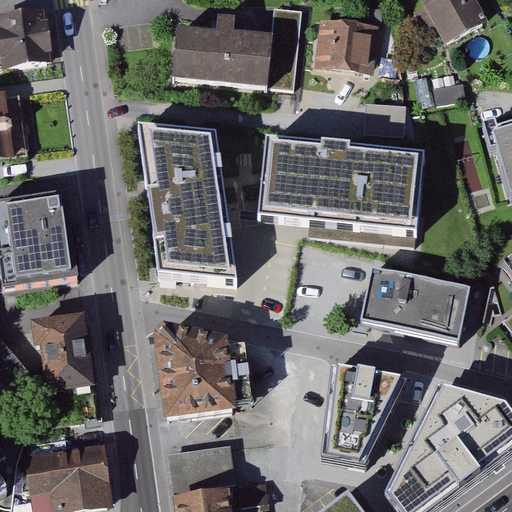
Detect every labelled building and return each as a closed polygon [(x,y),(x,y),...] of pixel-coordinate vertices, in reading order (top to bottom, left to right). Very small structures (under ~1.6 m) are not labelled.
[(491,31),(470,0),(451,0),(422,19),(448,59),(491,31)] [(0,75),(49,70),(43,20),(0,24),(0,75)] [(383,28),(326,24),(323,75),(380,79),(383,28)] [(281,47),(186,39),(182,87),(277,96),(281,47)] [(440,92),(443,109),(474,103),(471,86),(440,92)] [(0,164),(26,162),(18,103),(0,105),(0,164)] [(511,139),(499,143),(496,135),(484,139),(492,165),(499,163),(511,206),(511,139)] [(212,146),(131,138),(139,197),(151,282),(230,290),(212,146)] [(421,164),(261,153),(256,224),(416,235),(421,164)] [(0,295),(77,286),(67,204),(0,212),(0,295)] [(511,339),(511,264),(503,271),(511,283),(511,318),(502,326),(511,339)] [(460,296),(367,277),(356,328),(449,347),(460,296)] [(79,321),(25,326),(28,353),(36,353),(41,400),(87,395),(79,321)] [(163,340),(152,350),(163,436),(233,428),(225,354),(163,340)] [(0,402),(3,405),(29,382),(0,348),(0,402)] [(394,393),(320,380),(310,469),(352,478),(394,393)] [(511,442),(492,415),(427,399),(373,505),(379,511),(430,511),(511,452),(511,442)] [(106,511),(99,452),(28,460),(34,511),(106,511)] [(235,511),(226,455),(179,463),(186,511),(235,511)] [(354,511),(346,501),(330,511),(354,511)]
